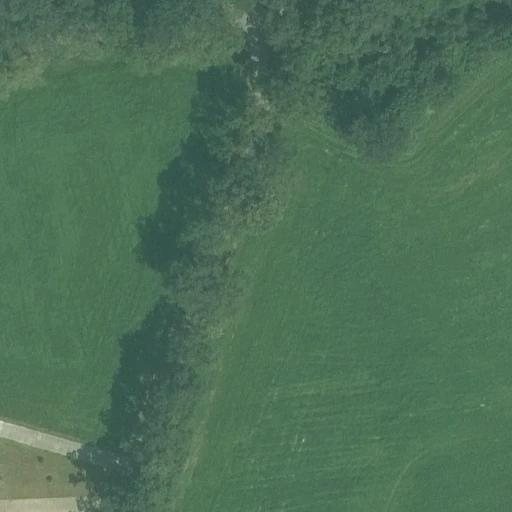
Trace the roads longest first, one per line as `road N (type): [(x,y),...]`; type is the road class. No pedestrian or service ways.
road 1 (unclassified): [(121,511),(263,130),(254,18)]
road 2 (unclassified): [(0,51),(254,18)]
